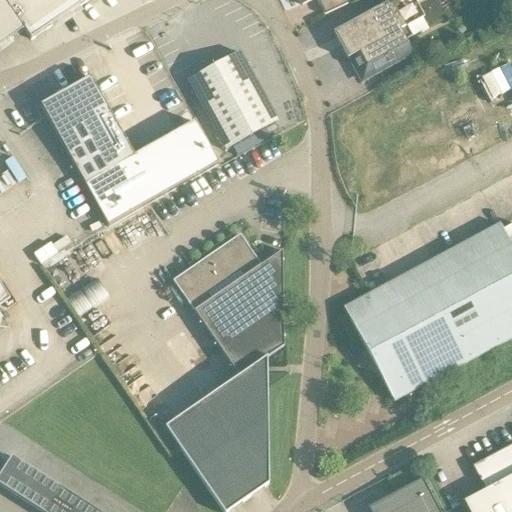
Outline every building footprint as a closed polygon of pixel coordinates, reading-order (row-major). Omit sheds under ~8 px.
[(0,0),(0,47),(24,31),(31,41),(90,0),(0,0)] [(297,0),(301,7),(316,0),(324,17),(349,5),(347,0),(297,0)] [(399,0),(336,35),(349,60),(362,82),(379,73),(410,56),(403,43),(407,41),(411,38),(406,28),(423,19),(441,9),(436,0),(434,0),(433,0),(416,10),(410,0),(399,0)] [(239,54),(187,83),(226,153),(278,124),(239,54)] [(85,187),(134,159),(90,80),(40,107),(85,187)] [(394,403),(511,339),(511,250),(499,227),(344,310),(365,350),(360,369),(371,373),(373,375),(374,374),(373,372),(376,370),(394,403)] [(172,283),(238,379),(252,370),(283,349),(282,253),(260,268),(254,260),(239,237),(172,283)] [(100,282),(69,296),(78,314),(108,301),(100,282)] [(229,386),(164,430),(178,449),(178,450),(180,452),(221,511),(231,511),(265,489),(268,486),(267,391),(266,361),(253,370),(238,379),(229,386)] [(467,511),(511,511),(511,446),(485,461),(486,464),(475,469),(479,476),(477,477),(485,493),(464,504),(467,511)] [(93,511),(11,459),(0,475),(0,489),(35,511),(93,511)] [(436,511),(421,482),(394,496),(399,506),(386,511),(436,511)]
